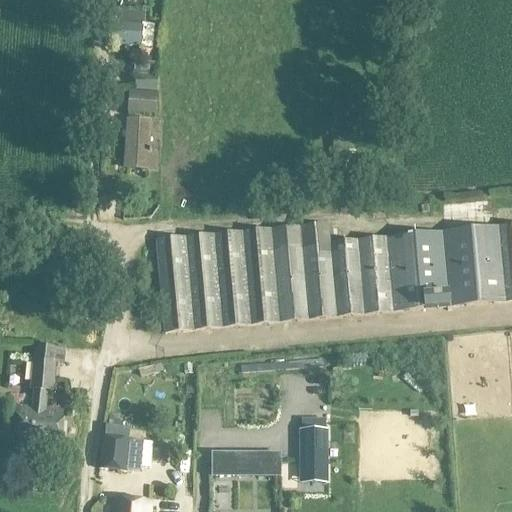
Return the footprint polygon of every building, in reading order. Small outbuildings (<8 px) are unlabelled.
[(108,45),(142,48),(143,26),(110,24),(108,45)] [(134,91),(156,93),(157,79),(136,77),(134,91)] [(156,94),(129,92),(127,113),(154,115),(156,94)] [(334,105),(333,125),(379,128),(380,108),(334,105)] [(157,154),(147,154),(149,123),(128,122),(125,170),(156,172),(157,154)] [(324,227),(273,231),(155,242),(163,336),(511,304),(511,227),(330,244),(329,238),(324,227)] [(0,257),(0,279),(84,271),(82,249),(0,257)] [(55,351),(56,339),(38,336),(36,348),(55,351)] [(410,359),(409,345),(349,347),(350,361),(410,359)] [(314,352),(285,353),(286,368),(314,367),(314,352)] [(156,364),(158,387),(220,384),(219,361),(156,364)] [(32,365),(29,392),(52,394),(55,367),(32,365)] [(45,399),(33,398),(31,410),(16,408),(15,419),(5,418),(3,435),(13,436),(12,446),(60,451),(64,414),(43,411),(45,399)] [(300,432),(300,474),(327,474),(328,432),(326,432),(326,421),(301,420),(301,432),(300,432)] [(98,471),(126,474),(130,443),(102,440),(98,471)] [(212,478),(236,478),(236,456),(212,456),(212,478)] [(247,467),(263,470),(266,459),(249,456),(247,467)] [(366,482),(366,498),(427,495),(426,479),(366,482)] [(263,506),(263,495),(240,494),(239,511),(284,511),(285,507),(263,506)] [(111,502),(110,511),(149,511),(150,505),(111,502)]
